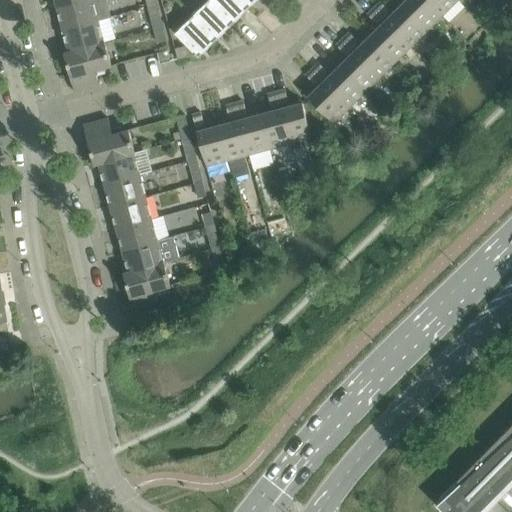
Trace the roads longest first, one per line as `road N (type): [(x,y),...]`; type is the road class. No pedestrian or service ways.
road 1 (secondary): [(511,232),(252,511)]
road 2 (residential): [(27,118),(264,59),(328,0)]
road 3 (secondary): [(319,511),(511,303)]
road 4 (residential): [(35,154),(35,258),(54,324),(84,384)]
road 5 (residential): [(84,384),(84,283),(64,210),(35,154)]
road 6 (residential): [(27,118),(2,0)]
